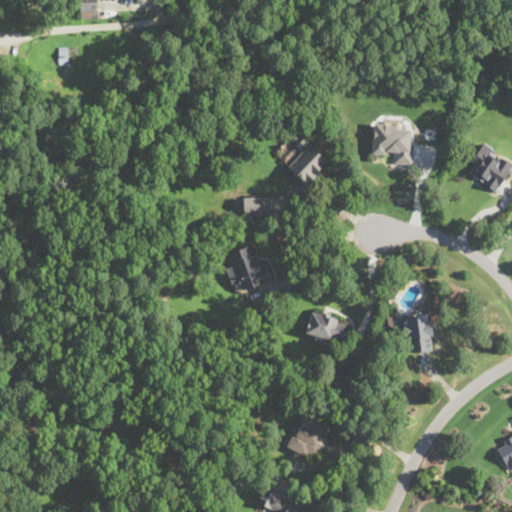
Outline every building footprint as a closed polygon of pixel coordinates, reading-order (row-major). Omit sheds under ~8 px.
[(98,2),(81,1),(81,15),(97,16),(98,2)] [(68,45),(59,46),(59,62),(68,62),(68,45)] [(412,164),(413,125),(374,123),(373,153),(394,154),(393,163),(412,164)] [(297,144),(303,150),(289,166),(307,183),(329,160),(305,137),(297,144)] [(465,170),(496,190),(511,166),(511,161),(484,142),(465,170)] [(268,195),(243,195),(243,214),(268,214),(268,195)] [(235,290),(272,280),(267,261),(257,264),(252,245),(225,252),(235,290)] [(312,309),(305,333),(344,345),(352,321),(312,309)] [(432,350),(431,313),(408,313),(408,350),(432,350)] [(286,446),(316,459),(331,425),(302,411),(286,446)] [(508,470),(511,467),(511,436),(495,446),(508,470)] [(262,511),(299,511),(302,506),(264,489),(258,502),(265,505),(262,511)]
